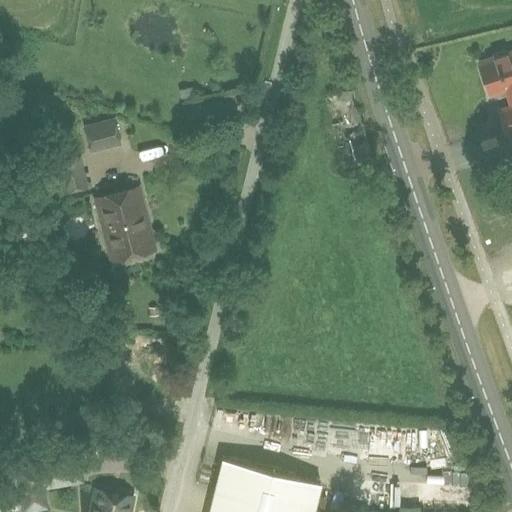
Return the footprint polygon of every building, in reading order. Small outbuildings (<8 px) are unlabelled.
[(511,51),(506,53),(505,50),(492,54),(493,57),(478,62),(488,92),(505,87),(511,106),(499,110),(506,132),(511,129),(511,51)] [(342,174),(372,166),(353,92),(325,98),(342,174)] [(90,150),(119,143),(113,119),(84,127),(90,150)] [(65,192),(87,186),(79,157),(57,163),(65,192)] [(110,260),(155,249),(139,186),(93,198),(110,260)] [(103,293),(89,298),(92,308),(106,304),(103,293)] [(149,316),(157,316),(156,308),(148,308),(149,316)] [(22,511),(29,511),(48,509),(45,489),(84,482),(80,456),(14,467),(22,511)] [(311,511),(320,482),(222,457),(207,511),(311,511)] [(0,493),(10,491),(6,470),(0,471),(0,493)] [(129,511),(132,496),(94,489),(89,511),(129,511)]
